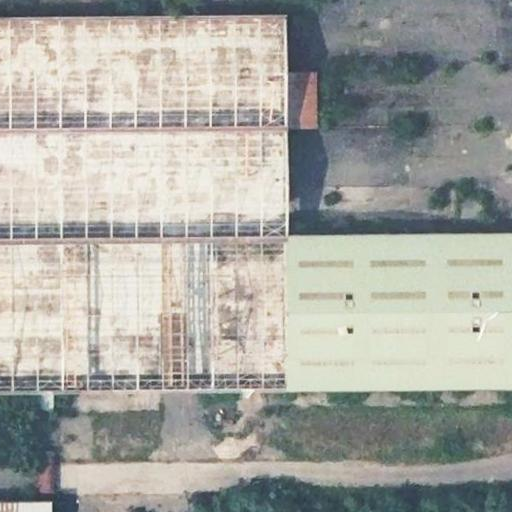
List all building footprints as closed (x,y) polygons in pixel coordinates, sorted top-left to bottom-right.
[(55,393),(137,392),(137,240),(285,236),(284,129),(283,74),(282,21),(0,24),(0,393),(34,393),(55,393)] [(283,74),(284,129),(313,129),(314,74),(283,74)] [(511,234),(285,236),(287,390),(511,387),(511,234)] [(137,240),(137,392),(287,390),(285,236),(137,240)] [(55,408),(55,393),(34,393),(34,408),(55,408)] [(47,511),(48,502),(0,502),(0,511),(47,511)]
